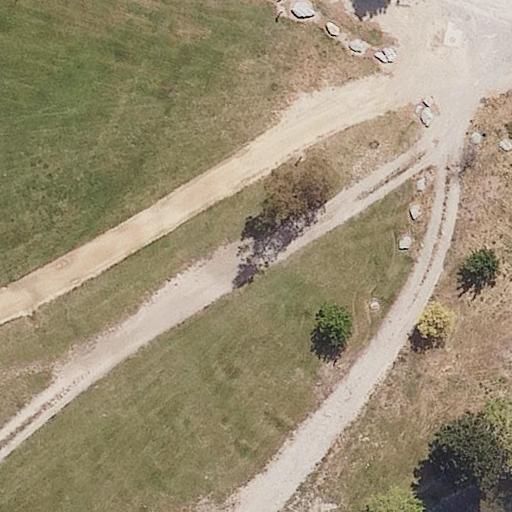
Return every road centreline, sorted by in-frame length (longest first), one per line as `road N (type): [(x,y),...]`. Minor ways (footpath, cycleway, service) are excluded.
road 1 (track): [(243,511),(345,384),(410,235),(443,138),(444,79),(459,15)]
road 2 (track): [(0,441),(127,332),(443,138)]
